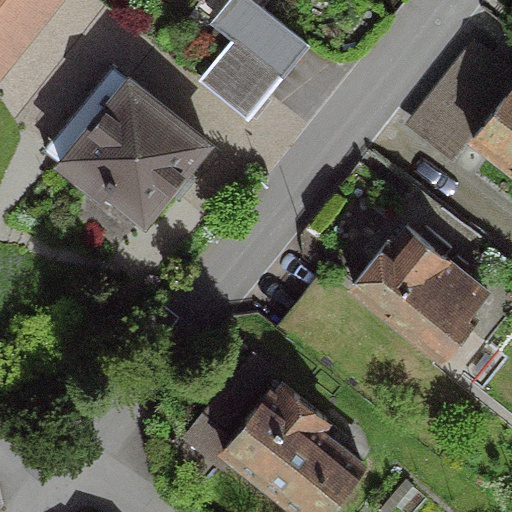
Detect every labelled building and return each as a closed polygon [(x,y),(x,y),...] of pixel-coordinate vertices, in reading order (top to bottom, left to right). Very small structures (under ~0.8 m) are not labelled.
[(0,0),(0,59),(47,0),(0,0)] [(232,30),(282,69),(303,44),(246,0),(223,0),(205,23),(225,39),(232,30)] [(262,93),(282,69),(232,30),(225,39),(213,54),(262,93)] [(486,57),(511,77),(511,78),(466,136),(469,138),(451,161),(466,173),(484,150),(511,172),(511,34),(507,30),(486,57)] [(242,119),(262,93),(213,54),(193,80),(242,119)] [(139,215),(199,141),(123,78),(55,161),(102,199),(109,191),(139,215)] [(478,289),(458,272),(401,226),(387,243),(383,240),(347,283),(435,355),(468,314),(462,309),(478,289)] [(269,392),(265,389),(225,437),(213,427),(261,368),(245,355),(180,434),(209,457),(217,447),(296,511),(315,511),(355,463),(313,428),(320,419),(276,383),(269,392)]
